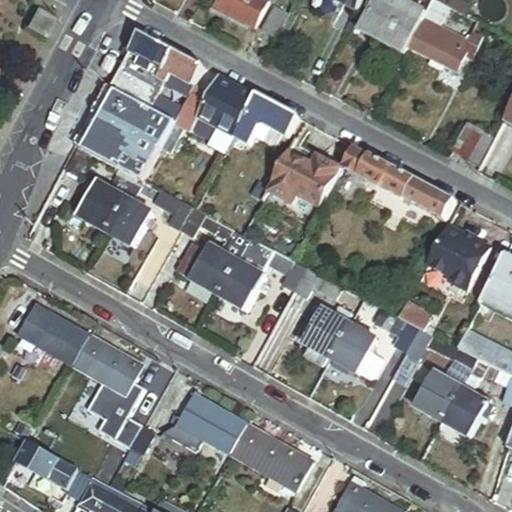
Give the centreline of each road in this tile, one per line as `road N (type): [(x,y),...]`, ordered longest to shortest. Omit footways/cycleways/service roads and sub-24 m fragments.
road 1 (residential): [(460,511),(0,246)]
road 2 (residential): [(511,210),(116,0)]
road 3 (tertiary): [(0,208),(102,0)]
